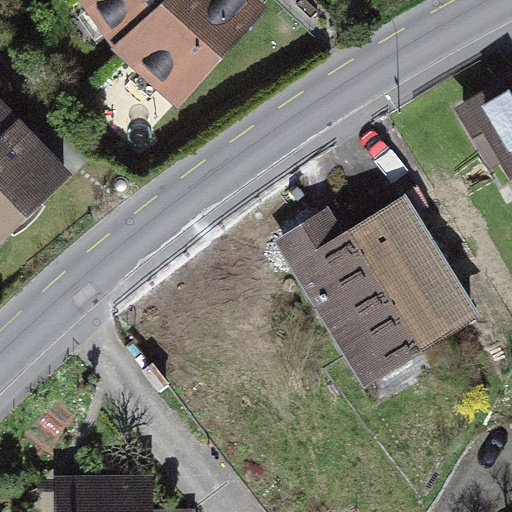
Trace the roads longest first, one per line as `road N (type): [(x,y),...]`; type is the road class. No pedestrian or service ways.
road 1 (residential): [(500,0),(412,42),(242,150),(62,300)]
road 2 (residential): [(224,511),(62,300)]
